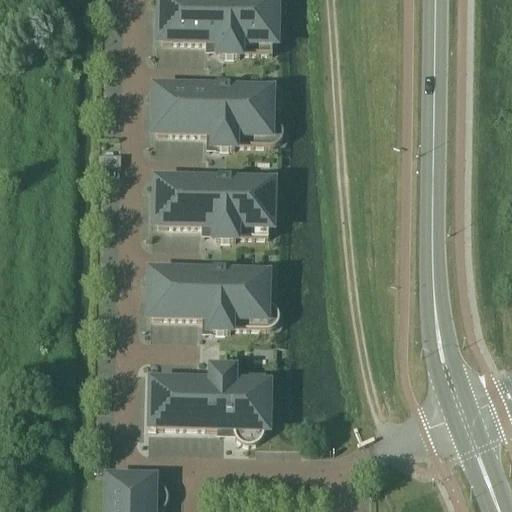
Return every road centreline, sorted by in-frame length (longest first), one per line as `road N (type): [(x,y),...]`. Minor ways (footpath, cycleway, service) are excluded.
road 1 (unclassified): [(189,471),(125,469),(135,0)]
road 2 (track): [(397,451),(380,429),(358,346),(328,0)]
road 3 (tertiary): [(464,423),(438,326),(435,0)]
road 4 (unclassified): [(337,474),(189,471)]
road 5 (unclassified): [(464,423),(337,474)]
